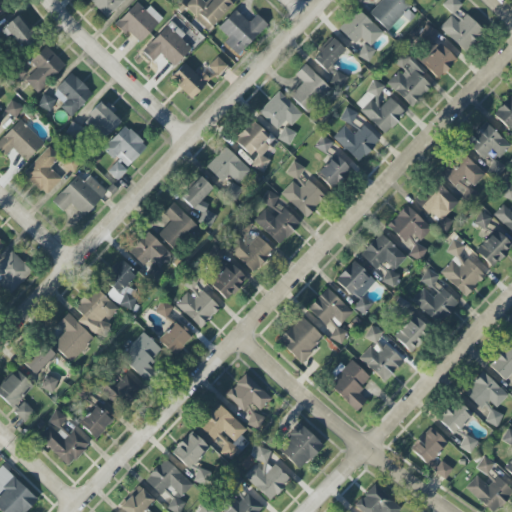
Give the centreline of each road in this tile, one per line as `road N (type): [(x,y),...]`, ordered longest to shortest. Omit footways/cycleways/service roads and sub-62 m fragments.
road 1 (residential): [(75,511),(511,48)]
road 2 (residential): [(0,340),(326,0)]
road 3 (residential): [(309,511),(511,294)]
road 4 (residential): [(247,336),(372,446),(463,511)]
road 5 (residential): [(46,0),(189,141)]
